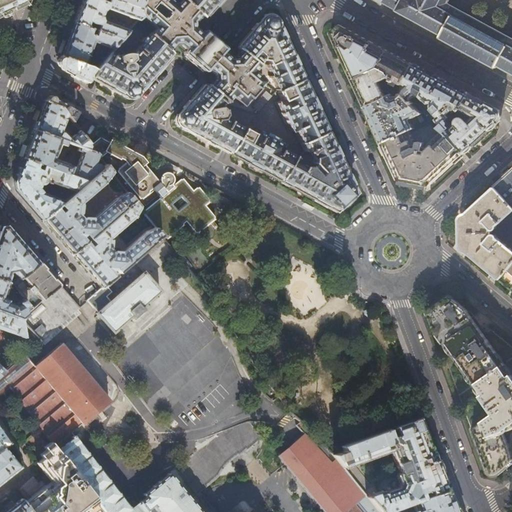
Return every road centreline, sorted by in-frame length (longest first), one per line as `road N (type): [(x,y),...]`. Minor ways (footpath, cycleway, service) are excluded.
road 1 (residential): [(356,248),(30,68)]
road 2 (residential): [(396,286),(477,511)]
road 3 (residential): [(291,0),(389,216)]
road 4 (residential): [(339,0),(511,96)]
road 5 (residential): [(418,229),(511,139)]
